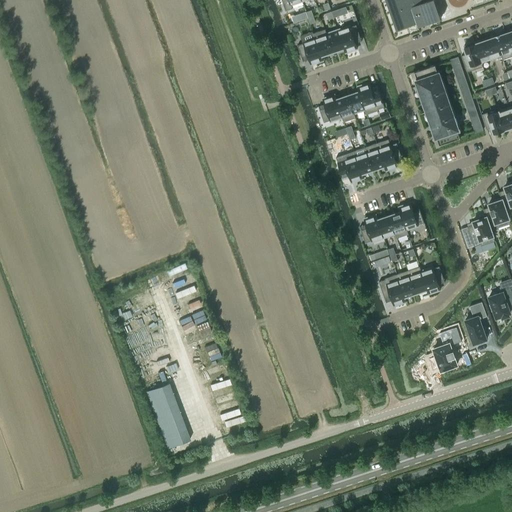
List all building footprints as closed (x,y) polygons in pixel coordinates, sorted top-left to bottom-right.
[(297,3),(303,1),(302,0),(281,0),(285,11),(292,8),(291,5),(297,3)] [(422,0),(385,0),(395,29),(416,22),(417,26),(440,18),(436,6),(433,0),(425,0),(422,1),(422,0)] [(337,30),(343,48),(345,53),(357,48),(354,39),(360,37),(356,25),(350,27),(349,26),(337,30)] [(326,34),(327,34),(325,29),(313,33),(315,38),(321,56),(322,55),(332,52),(326,34)] [(326,34),(332,52),(343,48),(337,30),(327,34),(326,34)] [(495,36),(501,55),(503,59),(511,55),(511,52),(505,32),(495,36)] [(484,39),(491,58),(501,55),(495,36),(484,39)] [(311,64),(317,62),(323,60),(322,55),(321,56),(315,38),(303,42),(304,43),(297,45),(302,57),(308,55),(311,64)] [(474,43),(480,62),(491,58),(484,39),(474,43)] [(480,62),(474,43),(463,47),(466,54),(461,56),(467,71),(482,66),(480,62)] [(459,62),(457,56),(449,59),(451,65),(459,62)] [(414,71),(417,78),(414,79),(435,137),(437,137),(439,144),(460,137),(457,130),(459,129),(439,70),(437,71),(435,64),(414,71)] [(363,86),(357,88),(358,92),(364,109),(365,111),(366,114),(372,112),(378,110),(377,109),(384,107),(378,90),(376,85),(370,88),(368,84),(363,86)] [(358,92),(347,96),(353,113),(364,109),(358,92)] [(326,108),(320,111),(324,122),(330,120),(331,121),(336,119),(342,117),(336,100),(334,95),(329,97),(323,99),(326,108)] [(347,96),(336,100),(342,117),(344,122),(355,118),(353,113),(347,96)] [(475,109),(473,103),(465,106),(467,112),(475,109)] [(498,112),(504,130),(511,126),(511,119),(508,108),(498,112)] [(504,130),(498,112),(488,115),(487,112),(481,114),(486,129),(491,127),(494,135),(500,133),(500,131),(504,130)] [(480,121),(478,115),(470,118),(472,124),(480,121)] [(382,141),(376,143),(384,165),(385,170),(391,168),(397,166),(394,158),(401,155),(397,143),(390,145),(388,139),(382,141)] [(367,152),(372,169),(384,165),(376,143),(365,147),(367,152)] [(372,169),(367,152),(355,156),(361,173),(372,169)] [(351,182),(357,180),(363,178),(361,173),(355,156),(344,160),(344,161),(338,163),(342,175),(348,173),(351,182)] [(502,190),(499,192),(501,198),(502,197),(505,206),(508,206),(510,205),(511,209),(511,181),(509,183),(509,184),(510,185),(504,187),(505,189),(505,190),(502,190)] [(487,208),(483,209),(485,215),(486,215),(489,224),(492,223),(495,222),(497,228),(511,223),(505,206),(502,197),(501,198),(493,200),(494,202),(488,204),(489,207),(487,208)] [(410,205),(404,206),(398,208),(400,213),(406,230),(417,226),(417,225),(423,223),(419,211),(413,213),(410,205)] [(389,217),(395,234),(396,239),(407,235),(406,230),(400,213),(389,217)] [(473,222),(467,224),(467,226),(474,246),(481,244),(481,245),(483,251),(495,247),(494,241),(495,241),(489,224),(486,215),(485,215),(477,218),(478,219),(473,221),(473,222)] [(371,241),(372,242),(383,238),(378,220),(376,216),(364,220),(367,229),(361,231),(365,243),(371,241)] [(395,234),(389,217),(378,220),(383,238),(395,234)] [(389,254),(387,249),(373,254),(375,259),(389,254)] [(419,266),(408,270),(415,293),(426,289),(420,272),(420,271),(419,266)] [(420,271),(420,272),(426,289),(428,294),(441,290),(439,284),(444,282),(439,266),(433,268),(433,267),(420,271)] [(404,297),(415,293),(408,270),(397,274),(404,297)] [(404,297),(397,274),(385,278),(385,279),(379,281),(385,299),(391,296),(394,305),(406,301),(404,297)] [(511,283),(500,287),(502,292),(488,297),(491,305),(489,305),(491,310),(493,310),(496,318),(501,316),(502,318),(509,315),(508,313),(510,313),(507,305),(511,303),(511,283)] [(473,317),(465,320),(473,344),(476,343),(477,345),(485,342),(484,340),(487,339),(479,319),(487,316),(482,301),(469,306),(473,317)] [(438,354),(433,356),(438,368),(443,367),(444,371),(457,367),(451,349),(461,345),(455,329),(443,333),(447,343),(436,347),(438,354)] [(168,383),(146,391),(168,448),(190,440),(168,383)]
